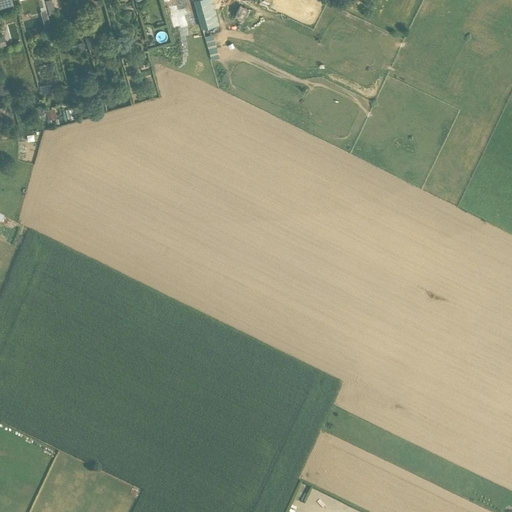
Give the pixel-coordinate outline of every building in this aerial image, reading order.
[(0,0),(0,8),(13,5),(11,0),(0,0)] [(51,0),(44,0),(48,13),(54,12),(51,0)] [(212,0),(193,0),(202,29),(219,23),(212,0)] [(204,34),(209,59),(217,57),(212,33),(204,34)] [(88,49),(98,46),(95,34),(85,37),(88,49)] [(77,52),(85,49),(83,42),(75,44),(77,52)] [(49,84),(39,87),(40,89),(42,95),(45,94),(51,92),(49,84)] [(117,99),(124,95),(120,88),(113,91),(117,99)] [(45,110),(47,120),(56,118),(54,108),(45,110)]
